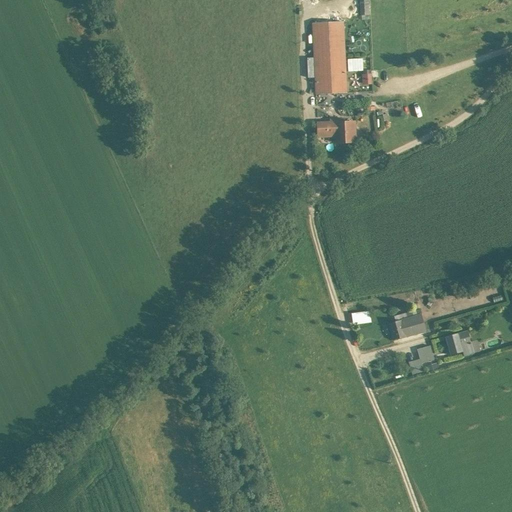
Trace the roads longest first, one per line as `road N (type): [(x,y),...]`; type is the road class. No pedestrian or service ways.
road 1 (track): [(416,511),(354,357),(309,210),(327,183),(466,117),(511,76)]
road 2 (track): [(301,19),(309,178),(318,190)]
road 3 (track): [(511,49),(375,93)]
